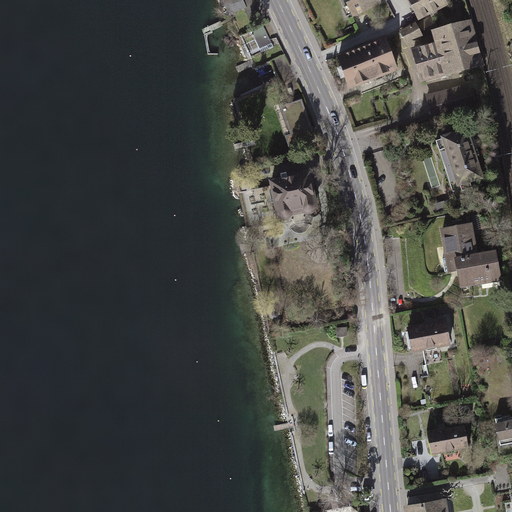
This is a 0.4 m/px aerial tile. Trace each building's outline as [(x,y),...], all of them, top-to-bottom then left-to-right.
[(241,0),(236,0),(222,7),(227,17),(245,8),(241,0)] [(378,0),(343,0),(352,20),(381,6),(378,0)] [(404,0),(418,23),(446,7),(442,0),(404,0)] [(469,23),(430,34),(434,46),(411,53),(420,85),(443,78),(445,83),(484,72),(469,23)] [(416,26),(400,35),(406,47),(423,38),(416,26)] [(267,29),(244,39),(252,56),(274,47),(267,29)] [(385,40),(360,50),(372,83),(398,73),(385,40)] [(360,50),(335,59),(348,92),(372,83),(360,50)] [(423,95),(431,122),(476,109),(469,82),(423,95)] [(301,102),(284,108),(293,136),(286,139),(290,150),(314,141),(301,102)] [(466,126),(434,136),(449,186),(482,176),(466,126)] [(306,167),(266,176),(275,220),(316,211),(306,167)] [(473,224),(439,230),(447,274),(456,272),(459,291),(502,283),(496,252),(478,255),(473,224)] [(445,317),(405,324),(410,350),(449,343),(445,317)] [(337,328),(337,337),(349,336),(348,327),(337,328)] [(511,415),(493,419),(497,444),(511,441),(511,415)] [(464,423),(424,430),(428,453),(468,447),(464,423)] [(448,511),(446,498),(405,505),(406,511),(448,511)]
